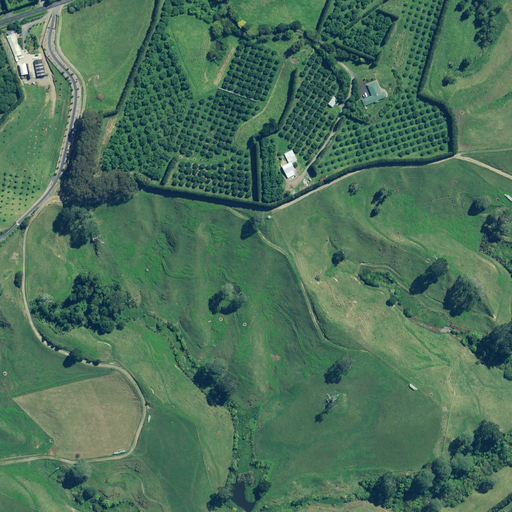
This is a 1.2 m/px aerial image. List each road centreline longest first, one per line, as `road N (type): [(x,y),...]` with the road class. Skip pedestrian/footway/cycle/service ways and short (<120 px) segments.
road 1 (track): [(229,0),(237,17),(257,29),(309,30),(357,74),(352,104),(292,198),(268,204),(153,186),(90,189),(51,199),(30,215)]
road 2 (track): [(0,462),(130,453),(148,424),(147,385),(124,363),(68,346),(37,323),(25,284),(30,215)]
